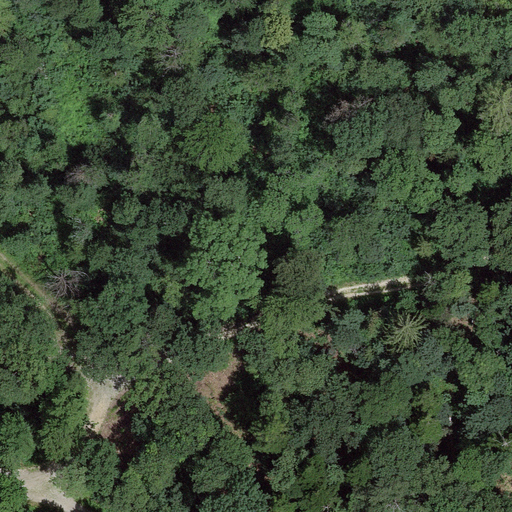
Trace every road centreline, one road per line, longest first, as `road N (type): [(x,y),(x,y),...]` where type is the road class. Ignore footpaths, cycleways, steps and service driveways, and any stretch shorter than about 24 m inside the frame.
road 1 (track): [(95,396),(267,314),(416,277),(511,238)]
road 2 (track): [(95,396),(86,347),(0,262)]
road 3 (track): [(0,484),(33,494),(59,470),(95,396)]
